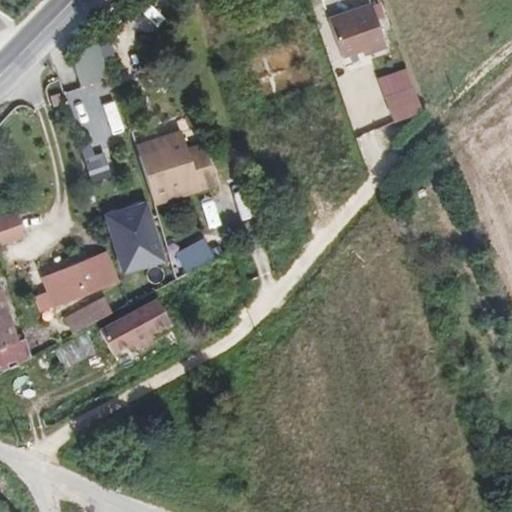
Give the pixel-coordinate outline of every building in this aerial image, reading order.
[(372,9),(330,23),(343,61),(365,54),(369,52),(371,57),(387,51),(372,9)] [(71,54),(83,86),(109,76),(96,44),(71,54)] [(407,67),(376,78),(391,123),(422,113),(407,67)] [(72,72),(58,76),(63,93),(77,88),(72,72)] [(73,96),(75,102),(81,100),(77,88),(63,93),(65,98),(73,96)] [(73,96),(65,98),(66,104),(75,102),(73,96)] [(196,179),(181,131),(161,138),(164,147),(139,155),(151,193),(196,179)] [(164,147),(161,138),(136,145),(139,155),(164,147)] [(141,211),(104,223),(118,271),(156,259),(141,211)] [(0,246),(24,237),(15,215),(0,220),(0,246)] [(214,262),(208,241),(179,255),(185,276),(214,262)] [(108,253),(42,279),(54,308),(117,282),(108,253)] [(0,347),(16,343),(0,290),(0,347)] [(63,318),(72,335),(90,325),(110,315),(102,298),(63,318)] [(99,331),(112,354),(134,343),(138,349),(151,342),(147,335),(169,324),(156,301),(99,331)] [(54,352),(64,370),(96,353),(86,334),(54,352)] [(0,511),(8,511),(0,503),(0,511)]
